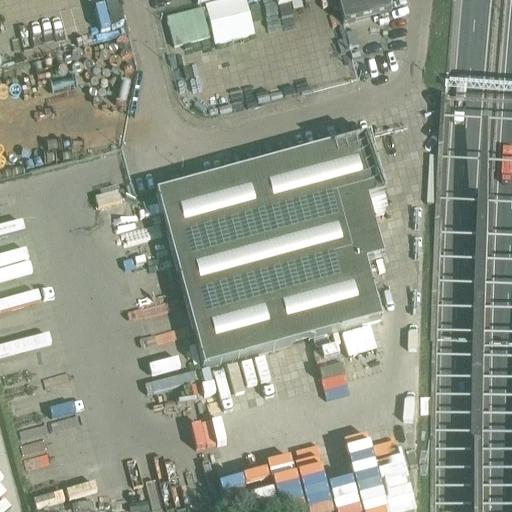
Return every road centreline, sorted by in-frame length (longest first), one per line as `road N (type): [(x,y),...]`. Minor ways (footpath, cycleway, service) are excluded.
road 1 (motorway): [(478,0),(462,216),(456,511)]
road 2 (unclassified): [(419,0),(412,83),(168,155),(129,0)]
road 3 (motorway): [(511,199),(505,511)]
